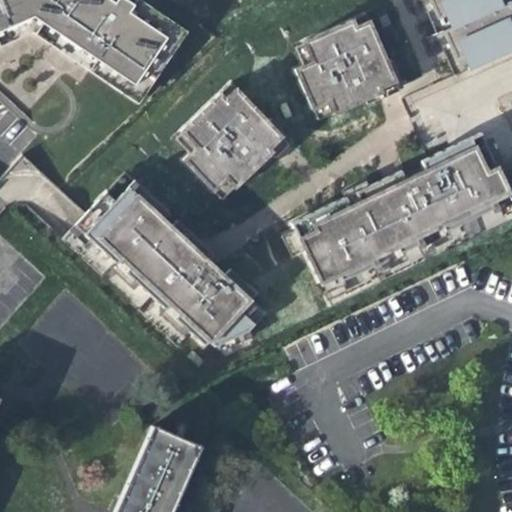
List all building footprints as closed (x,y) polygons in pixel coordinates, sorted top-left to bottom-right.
[(131,0),(0,0),(0,42),(33,28),(137,99),(180,32),(131,0)] [(429,8),(426,0),(419,0),(433,32),(439,29),(449,25),(439,3),(429,8)] [(426,0),(429,8),(439,3),(449,25),(439,29),(442,36),(447,47),(457,43),(467,67),(511,47),(511,36),(505,20),(511,16),(511,11),(510,7),(507,1),(506,0),(504,0),(498,3),(496,0),(426,0)] [(384,61),(362,12),(299,41),(299,42),(307,60),(298,64),(290,68),(309,108),(309,107),(325,100),(330,111),(331,112),(370,95),(369,94),(379,89),(375,81),(394,72),(388,60),(384,61)] [(377,17),(382,31),(390,28),(384,14),(377,17)] [(447,47),(442,36),(436,38),(452,74),(467,67),(457,43),(447,47)] [(290,46),(298,64),(307,60),(299,42),(290,46)] [(369,94),(370,95),(376,92),(378,97),(390,92),(400,87),(394,72),(375,81),(379,89),(369,94)] [(265,121),(226,82),(177,131),(192,146),(185,152),(179,159),(211,190),(223,178),(231,186),(232,187),(267,152),(270,149),(263,142),(277,128),(267,118),(265,121)] [(273,94),(277,104),(283,102),(279,92),(273,94)] [(325,100),(309,107),(315,118),(330,111),(325,100)] [(270,149),(267,152),(271,156),(276,152),(288,139),(277,128),(263,142),(270,149)] [(192,146),(177,131),(171,137),(185,152),(192,146)] [(418,159),(422,167),(480,139),(496,171),(504,167),(489,136),(482,140),(478,131),(418,159)] [(509,198),(510,198),(505,187),(504,187),(496,171),(480,139),(422,167),(423,168),(414,172),(403,178),(381,188),(381,187),(356,199),(352,192),(342,196),(288,222),(292,229),(280,235),(289,254),(301,249),(317,281),(321,289),(340,280),(371,265),(369,259),(380,253),(383,259),(384,259),(415,243),(416,243),(414,237),(424,232),(427,238),(428,237),(496,204),(509,198)] [(339,191),(342,196),(352,192),(356,199),(381,187),(381,188),(403,178),(399,169),(365,185),(363,180),(339,191)] [(107,205),(130,180),(122,172),(98,197),(107,205)] [(223,178),(211,190),(218,198),(231,186),(223,178)] [(84,211),(72,224),(87,239),(113,262),(135,283),(162,308),(185,329),(202,345),(206,340),(213,346),(214,345),(246,330),(263,312),(248,299),(253,293),(227,269),(221,275),(205,260),(160,219),(166,212),(164,211),(130,180),(107,205),(98,197),(84,211)] [(511,209),(511,204),(509,198),(496,204),(501,215),(511,209)] [(160,219),(205,260),(211,253),(189,232),(192,229),(168,207),(164,211),(166,212),(160,219)] [(87,239),(72,224),(69,227),(66,230),(82,245),(87,239)] [(428,237),(427,238),(424,232),(414,237),(416,243),(415,243),(421,254),(433,248),(428,237)] [(389,269),(384,259),(383,259),(380,253),(369,259),(371,265),(376,275),(389,269)] [(135,283),(113,262),(108,267),(130,288),(135,283)] [(345,290),(340,280),(321,289),(317,281),(310,284),(316,296),(322,292),(326,300),(345,290)] [(185,329),(162,308),(157,313),(180,334),(185,329)] [(246,330),(214,345),(219,351),(249,336),(246,330)] [(186,356),(196,366),(201,361),(191,351),(186,356)] [(0,511),(0,389),(1,387),(0,386),(0,511),(164,511),(201,427),(154,407),(108,511),(0,511)]
